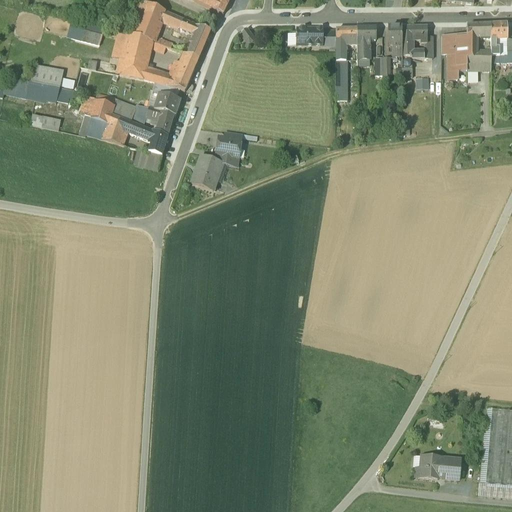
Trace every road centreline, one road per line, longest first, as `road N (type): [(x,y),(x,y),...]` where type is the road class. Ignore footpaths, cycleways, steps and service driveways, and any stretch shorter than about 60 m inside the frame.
road 1 (residential): [(511,19),(238,25),(220,49),(158,228)]
road 2 (residential): [(339,511),(406,422),(511,204)]
road 3 (track): [(480,139),(331,159),(158,228)]
road 4 (residential): [(158,228),(140,511)]
road 5 (residential): [(158,228),(0,207)]
